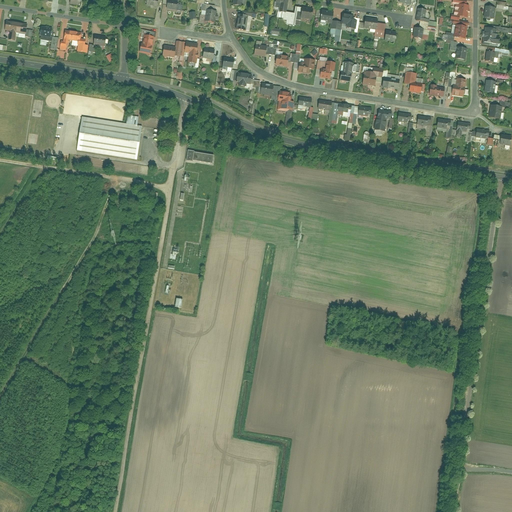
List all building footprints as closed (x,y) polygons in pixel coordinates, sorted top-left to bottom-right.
[(146,0),(146,6),(157,8),(158,0),(146,0)] [(168,0),(167,0),(166,9),(176,11),(178,1),(168,0)] [(276,0),(276,3),(280,4),(279,12),(286,13),(288,0),(276,0)] [(457,15),(457,16),(467,18),(468,14),(469,14),(470,10),(468,10),(469,6),(458,4),(458,5),(455,4),(454,11),(457,11),(457,12),(454,11),(454,15),(457,15)] [(496,8),(485,6),(483,17),(494,19),(496,8)] [(302,8),(300,18),(311,20),(313,9),(302,8)] [(418,9),(416,21),(428,23),(429,20),(425,19),(426,10),(418,9)] [(205,16),(204,22),(207,22),(215,23),(216,20),(217,20),(218,16),(216,16),(217,12),(206,10),(205,16)] [(320,22),(331,24),(333,12),(321,10),(320,22)] [(204,22),(205,16),(200,15),(198,24),(207,25),(207,22),(204,22)] [(238,15),(236,30),(245,31),(248,16),(238,15)] [(346,28),(354,29),(355,22),(352,21),(353,16),(342,15),(342,20),(341,20),(341,24),(346,25),(346,28)] [(365,17),(363,28),(376,30),(378,19),(365,17)] [(4,31),(9,32),(8,40),(15,41),(16,33),(25,34),(27,24),(6,21),(4,31)] [(455,25),(453,38),(465,40),(467,27),(455,25)] [(40,36),(51,37),(52,28),(41,26),(40,36)] [(272,28),(271,36),(278,37),(280,30),(272,28)] [(421,40),(423,29),(414,28),(412,38),(421,40)] [(500,39),(496,38),(498,30),(484,28),(484,31),(482,31),(481,38),(483,38),(482,44),(498,47),(500,39)] [(386,30),(384,41),(394,43),(396,32),(386,30)] [(65,31),(63,39),(79,42),(81,33),(65,31)] [(95,35),(93,46),(104,47),(106,37),(95,35)] [(150,55),(153,37),(144,36),(142,45),(140,45),(138,53),(150,55)] [(186,42),(184,53),(188,54),(187,63),(196,65),(197,59),(198,54),(196,53),(198,45),(186,42)] [(255,45),(253,56),(265,58),(266,47),(255,45)] [(163,57),(173,58),(175,48),(164,46),(163,57)] [(456,47),(454,59),(465,61),(467,49),(456,47)] [(204,48),(202,58),(213,60),(214,50),(204,48)] [(484,62),(493,63),(494,53),(486,52),(484,62)] [(111,54),(106,57),(109,63),(114,60),(111,54)] [(276,55),(275,66),(287,68),(288,57),(276,55)] [(223,58),(222,67),(232,69),(234,59),(223,58)] [(304,59),(303,63),(299,63),(298,73),(308,74),(309,70),(314,70),(315,61),(304,59)] [(326,62),(325,70),(321,69),(319,78),(330,80),(331,72),(334,72),(336,64),(326,62)] [(353,64),(344,63),(342,72),(341,72),(339,82),(349,83),(353,64)] [(245,88),(246,84),(250,85),(252,75),(238,72),(236,83),(238,83),(237,86),(245,88)] [(364,72),(362,85),(375,87),(377,76),(373,75),(374,74),(364,72)] [(422,84),(415,83),(416,74),(405,73),(403,84),(409,85),(408,92),(420,94),(422,84)] [(383,77),(382,88),(397,90),(399,80),(383,77)] [(456,79),(455,85),(453,85),(451,96),(463,98),(466,80),(456,79)] [(494,94),(496,83),(485,81),(483,92),(494,94)] [(261,85),(260,95),(271,97),(273,87),(261,85)] [(428,96),(443,98),(444,88),(436,87),(430,86),(428,96)] [(278,101),(281,102),(280,109),(292,111),(294,102),(290,101),(291,93),(279,91),(278,101)] [(298,106),(310,108),(312,99),(299,98),(298,106)] [(319,101),(318,109),(330,111),(331,103),(319,101)] [(339,105),(337,112),(347,114),(348,106),(339,105)] [(490,106),(488,118),(500,120),(502,108),(490,106)] [(359,107),(357,116),(367,117),(368,114),(370,115),(372,108),(369,108),(369,109),(359,107)] [(376,119),(374,131),(384,132),(386,121),(387,121),(388,111),(379,110),(377,119),(376,119)] [(398,113),(397,122),(407,124),(408,115),(398,113)] [(82,117),(77,151),(136,160),(141,126),(137,125),(138,117),(127,115),(126,124),(82,117)] [(418,116),(417,125),(426,127),(427,124),(430,124),(431,118),(428,117),(428,118),(418,116)] [(438,119),(436,128),(446,130),(446,129),(449,130),(450,124),(447,124),(447,121),(438,119)] [(461,137),(461,132),(466,133),(467,130),(469,131),(470,125),(457,123),(455,137),(461,137)] [(477,129),(475,138),(485,140),(485,137),(488,137),(489,131),(487,130),(487,131),(477,129)] [(501,135),(499,145),(510,147),(511,137),(501,135)] [(192,162),(192,161),(212,164),(213,156),(194,152),(187,151),(186,161),(192,162)]
